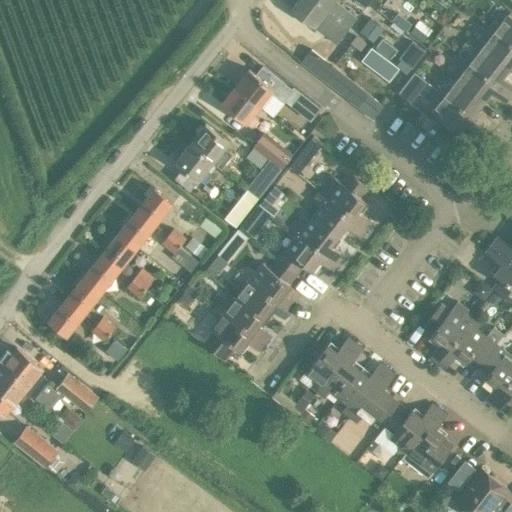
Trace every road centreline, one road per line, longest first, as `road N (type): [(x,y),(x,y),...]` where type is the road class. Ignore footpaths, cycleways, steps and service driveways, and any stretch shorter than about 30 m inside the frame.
road 1 (tertiary): [(0,304),(235,26)]
road 2 (residential): [(434,189),(235,26)]
road 3 (residential): [(511,444),(358,326)]
road 4 (residential): [(358,326),(443,219),(441,210)]
road 5 (residential): [(358,326),(323,298),(266,371)]
